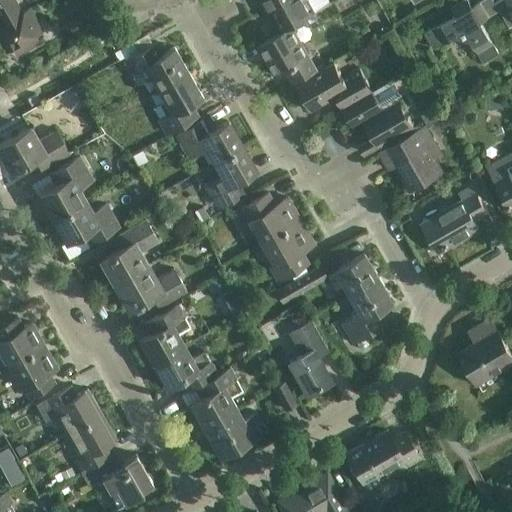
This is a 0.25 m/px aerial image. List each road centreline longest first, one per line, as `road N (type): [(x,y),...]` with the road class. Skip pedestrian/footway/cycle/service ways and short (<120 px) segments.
road 1 (residential): [(430,306),(353,184),(323,183),(259,128),(202,21),(205,0)]
road 2 (residential): [(197,502),(100,344),(76,346),(40,271),(0,214)]
road 3 (residential): [(197,502),(408,371),(430,306)]
